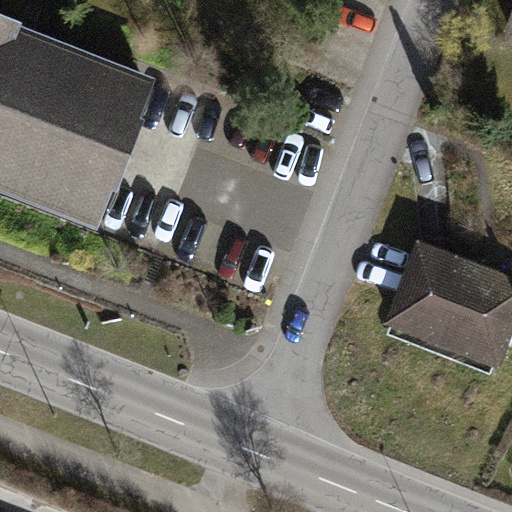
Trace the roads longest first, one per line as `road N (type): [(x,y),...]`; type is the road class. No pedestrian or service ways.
road 1 (residential): [(260,455),(435,0)]
road 2 (tertiary): [(0,352),(260,455)]
road 3 (tertiary): [(260,455),(399,511)]
